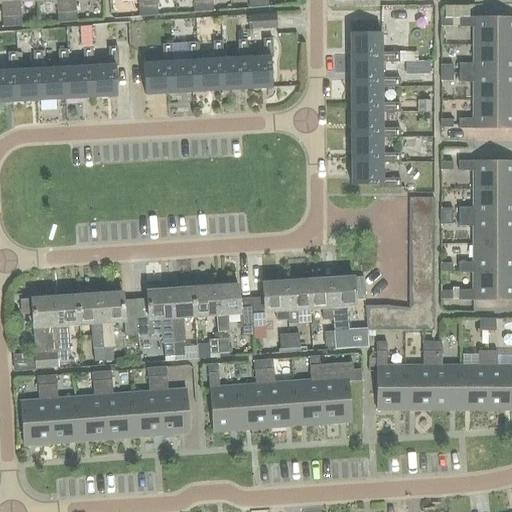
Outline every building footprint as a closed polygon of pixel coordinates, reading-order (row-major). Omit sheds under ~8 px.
[(9,0),(0,0),(0,3),(1,4),(3,27),(12,27),(9,0)] [(9,0),(12,27),(22,26),(20,3),(38,1),(37,0),(9,0)] [(65,0),(37,0),(38,1),(48,0),(55,0),(58,23),(67,23),(65,0)] [(65,0),(67,23),(76,22),(74,0),(65,0)] [(137,0),(138,17),(147,16),(146,0),(137,0)] [(146,0),(147,16),(157,16),(156,0),(146,0)] [(202,0),(192,0),(194,13),(203,12),(202,0)] [(202,0),(203,12),(212,11),(211,0),(202,0)] [(257,0),(247,0),(248,7),(249,9),(258,8),(257,0)] [(247,16),(248,30),(276,28),(275,14),(247,16)] [(474,44),(511,44),(511,16),(458,16),(458,26),(474,27),(474,44)] [(452,19),(440,19),(440,27),(452,27),(452,19)] [(133,22),(134,47),(150,46),(148,21),(133,22)] [(350,31),(351,57),(382,57),(382,60),(399,60),(399,51),(382,52),(382,31),(350,31)] [(245,57),(247,88),(272,86),(271,58),(273,58),(272,38),(263,39),(264,56),(248,57),(245,57)] [(219,59),(221,89),(247,88),(245,57),(248,57),(247,39),(238,40),(239,57),(223,58),(219,59)] [(194,60),(196,91),(221,89),(219,59),(223,58),(222,41),(212,42),(213,59),(198,60),(194,60)] [(168,62),(170,92),(196,91),(194,60),(198,60),(197,42),(187,43),(188,60),(172,61),(168,62)] [(144,93),(170,92),(168,62),(172,61),(171,44),(162,44),(163,61),(143,63),(144,93)] [(458,72),(511,72),(511,44),(474,44),(474,63),(458,62),(458,72)] [(118,65),(117,48),(108,48),(109,64),(93,65),(89,66),(91,97),(117,95),(115,65),(118,65)] [(93,65),(92,49),(83,50),(84,66),(68,67),(64,67),(66,98),(91,97),(89,66),(93,65)] [(38,68),(40,100),(66,98),(64,67),(68,67),(67,50),(58,51),(59,67),(43,68),(38,68)] [(43,68),(42,52),(33,52),(34,69),(18,69),(13,70),(15,101),(40,100),(38,68),(43,68)] [(17,53),(8,54),(8,70),(0,70),(0,101),(15,101),(13,70),(18,69),(17,53)] [(382,57),(351,57),(351,82),(382,82),(382,86),(400,86),(400,76),(382,76),(382,60),(382,57)] [(473,100),(511,100),(511,72),(458,72),(457,81),(473,81),(473,100)] [(452,81),(452,73),(440,73),(440,81),(452,81)] [(382,82),(351,82),(351,108),(382,107),(382,110),(400,110),(400,102),(382,102),(382,86),(382,82)] [(511,128),(511,100),(473,100),(473,117),(457,117),(457,127),(511,128)] [(382,107),(351,108),(351,133),(383,133),(383,136),(400,136),(400,127),(382,127),(382,110),(382,107)] [(440,120),(440,128),(452,128),(452,120),(440,120)] [(383,133),(351,133),(352,159),(383,158),(383,161),(400,160),(400,152),(383,152),(383,136),(383,133)] [(383,158),(352,159),(352,184),(382,184),(382,187),(401,186),(401,177),(383,177),(383,161),(383,158)] [(473,188),(511,188),(511,160),(457,160),(457,170),(473,170),(473,188)] [(511,215),(511,188),(473,188),(473,206),(457,206),(457,216),(511,215)] [(409,209),(433,209),(433,199),(409,199),(409,209)] [(409,219),(433,219),(433,209),(409,209),(409,219)] [(511,243),(511,215),(457,216),(457,225),(473,225),(473,244),(511,243)] [(409,229),(433,229),(433,219),(409,219),(409,229)] [(409,239),(433,239),(433,229),(409,229),(409,239)] [(409,249),(433,249),(433,239),(409,239),(409,249)] [(511,271),(511,243),(473,244),(473,261),(457,261),(457,271),(473,271),(473,272),(511,271)] [(409,258),(433,259),(433,249),(409,249),(409,258)] [(409,268),(433,269),(433,259),(409,258),(409,268)] [(452,264),(440,264),(440,272),(452,272),(452,264)] [(409,278),(433,279),(433,269),(409,268),(409,278)] [(511,299),(511,271),(473,272),(473,289),(457,289),(457,299),(511,299)] [(343,319),(342,305),(355,305),(353,276),(331,277),(333,320),(343,319)] [(310,308),(321,307),(322,321),(333,320),(331,277),(308,279),(310,308)] [(408,288),(433,288),(433,279),(409,278),(408,288)] [(308,279),(286,280),(289,325),(299,324),(298,308),(310,308),(308,279)] [(264,311),(275,310),(276,322),(289,321),(286,280),(263,282),(264,298),(252,299),(253,326),(265,326),(264,311)] [(229,332),(227,314),(239,313),(240,327),(253,326),(252,299),(239,300),(238,284),(216,285),(217,314),(216,314),(217,332),(229,332)] [(193,287),(195,316),(216,314),(217,314),(216,285),(193,287)] [(193,287),(171,288),(174,344),(185,343),(183,317),(195,316),(193,287)] [(148,300),(135,301),(138,336),(161,334),(161,344),(163,344),(164,357),(175,357),(174,344),(171,288),(147,290),(148,300)] [(408,298),(433,298),(433,288),(408,288),(408,298)] [(123,292),(99,294),(103,349),(104,361),(112,361),(112,348),(114,348),(112,322),(123,322),(124,337),(138,336),(135,301),(123,302),(123,292)] [(99,294),(78,296),(80,324),(90,324),(92,350),(93,362),(104,361),(103,349),(99,294)] [(67,325),(80,324),(78,296),(54,297),(58,351),(69,350),(67,325)] [(54,297),(32,299),(33,327),(45,327),(47,353),(33,354),(34,370),(58,368),(57,353),(58,353),(58,351),(54,297)] [(408,308),(432,331),(433,298),(408,298),(408,308)] [(377,330),(377,306),(366,306),(366,330),(377,330)] [(387,330),(387,306),(377,306),(377,330),(387,330)] [(387,306),(387,330),(397,330),(397,307),(387,306)] [(432,331),(408,308),(397,307),(397,330),(432,331)] [(488,319),(480,319),(480,331),(488,331),(488,319)] [(496,319),(488,319),(488,331),(496,331),(496,319)] [(283,333),(284,350),(304,349),(303,332),(283,333)] [(214,353),(234,352),(233,338),(214,339),(214,353)] [(377,342),(377,352),(387,352),(387,342),(377,342)] [(423,342),(423,352),(432,352),(432,342),(423,342)] [(432,352),(442,352),(442,342),(432,342),(432,352)] [(460,367),(460,408),(488,408),(488,351),(478,351),(478,367),(460,367)] [(488,351),(488,408),(511,408),(511,366),(497,367),(497,351),(488,351)] [(377,409),(405,408),(404,367),(387,367),(387,352),(377,352),(377,409)] [(404,367),(405,408),(432,408),(432,352),(423,352),(423,367),(404,367)] [(432,352),(432,408),(460,408),(460,367),(442,367),(442,352),(432,352)] [(308,357),(309,366),(319,365),(319,356),(308,357)] [(263,361),(264,370),(273,369),(273,360),(263,361)] [(254,361),(254,370),(264,370),(263,361),(254,361)] [(319,365),(324,422),(352,420),(349,381),(354,381),(353,372),(352,362),(319,365)] [(208,365),(208,374),(218,373),(218,364),(208,365)] [(293,383),(296,424),(324,422),(319,365),(309,366),(310,381),(293,383)] [(156,368),(157,377),(166,377),(165,367),(156,368)] [(146,369),(147,378),(157,377),(156,368),(146,369)] [(264,370),(268,427),(296,424),(293,383),(275,384),(273,369),(264,370)] [(237,387),(241,429),(268,427),(264,370),(254,370),(256,386),(237,387)] [(92,373),(92,382),(102,381),(101,372),(92,373)] [(101,372),(102,381),(111,381),(111,372),(101,372)] [(213,431),(241,429),(237,387),(220,389),(218,373),(208,374),(213,431)] [(46,377),(46,386),(56,385),(56,376),(46,377)] [(37,377),(37,386),(46,386),(46,377),(37,377)] [(131,395),(134,436),(161,434),(157,377),(147,378),(148,393),(131,395)] [(157,377),(161,434),(189,432),(186,390),(167,392),(166,377),(157,377)] [(75,399),(78,440),(106,438),(102,381),(92,382),(93,397),(75,399)] [(102,381),(106,438),(134,436),(131,395),(112,396),(111,381),(102,381)] [(46,386),(50,442),(78,440),(75,399),(57,400),(56,385),(46,386)] [(50,442),(46,386),(37,386),(39,402),(20,403),(23,444),(50,442)]
